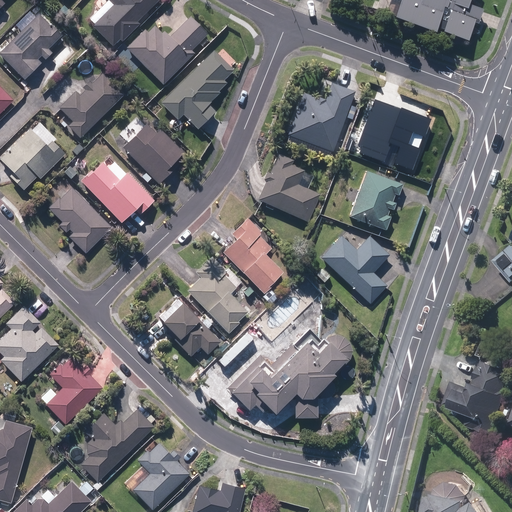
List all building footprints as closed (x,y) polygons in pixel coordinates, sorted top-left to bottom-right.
[(93,26),(114,46),(121,40),(123,42),(139,25),(137,23),(160,0),(159,0),(108,0),(114,5),(93,26)] [(437,28),(467,39),(474,22),(477,24),(482,11),(471,6),(470,11),(466,9),(469,0),(401,0),(395,17),(435,32),(437,28)] [(30,10),(35,16),(40,11),(35,6),(30,10)] [(0,51),(0,58),(22,81),(37,65),(33,61),(38,57),(42,61),(48,55),(44,51),(58,38),(48,27),(47,28),(35,16),(0,51)] [(127,49),(163,85),(194,55),(190,52),(199,43),(204,49),(210,43),(204,38),(207,35),(190,18),(180,29),(170,38),(164,32),(162,35),(155,27),(148,34),(145,31),(127,49)] [(183,114),(198,129),(215,112),(208,105),(219,94),(218,92),(226,84),(223,81),(233,71),(214,52),(161,104),(177,120),(183,114)] [(67,127),(78,139),(122,96),(101,74),(90,85),(88,83),(82,89),(84,91),(78,98),(74,93),(57,109),(71,123),(67,127)] [(288,136),(333,152),(355,93),(332,84),(325,102),(304,94),(288,136)] [(0,113),(12,102),(0,90),(0,113)] [(398,167),(423,176),(432,154),(427,152),(431,142),(429,137),(419,133),(424,118),(403,110),(399,121),(395,119),(391,111),(375,105),(363,136),(376,141),(369,158),(398,169),(398,167)] [(120,149),(156,185),(165,175),(176,165),(173,162),(180,154),(158,131),(153,135),(144,126),(120,149)] [(8,178),(21,191),(34,178),(37,180),(62,156),(49,143),(44,148),(28,132),(0,158),(0,163),(3,166),(11,175),(8,178)] [(346,149),(352,151),(355,143),(349,141),(346,149)] [(259,200),(308,222),(319,196),(297,185),(303,171),(291,166),(293,162),(279,156),(270,174),(267,173),(264,180),(267,181),(259,200)] [(79,183),(119,224),(126,217),(132,211),(137,215),(151,202),(124,175),(123,176),(111,163),(105,170),(99,164),(79,183)] [(65,173),(71,180),(77,174),(70,168),(65,173)] [(350,217),(386,230),(390,219),(386,217),(389,209),(393,210),(396,204),(392,203),(395,195),(398,196),(402,185),(367,172),(350,217)] [(74,246),(82,253),(107,228),(68,189),(57,200),(56,199),(46,208),(60,223),(56,227),(63,234),(67,230),(70,234),(66,238),(74,246)] [(220,253),(260,294),(271,284),(269,282),(279,273),(261,255),(267,249),(255,236),(257,233),(244,219),(229,235),(234,239),(228,244),(220,253)] [(321,259),(370,304),(386,286),(373,274),(389,256),(369,237),(356,251),(342,237),(321,259)] [(511,245),(495,260),(511,280),(511,245)] [(185,291),(225,334),(236,324),(235,322),(244,313),(226,294),(232,288),(220,275),(223,272),(209,258),(194,273),(198,278),(192,284),(185,291)] [(317,273),(324,281),(330,275),(322,267),(317,273)] [(0,316),(13,304),(0,290),(0,284),(0,283),(0,316)] [(261,298),(268,306),(275,298),(268,291),(261,298)] [(166,335),(188,358),(197,348),(205,356),(217,344),(204,331),(208,326),(203,321),(199,326),(175,300),(155,319),(168,332),(166,335)] [(0,359),(0,364),(19,383),(56,347),(39,329),(32,335),(29,332),(37,324),(29,316),(21,307),(3,325),(8,330),(0,338),(0,356),(2,358),(0,359)] [(294,408),(294,419),(317,419),(317,406),(317,394),(320,398),(325,399),(330,398),(334,393),(334,385),(329,380),(349,360),(352,352),(349,344),(343,338),(335,336),(327,338),(324,340),(328,344),(317,355),(305,343),(297,351),(291,345),(270,367),(260,357),(228,389),(248,410),(254,403),(263,412),(268,407),(275,414),(294,394),(294,408)] [(46,405),(65,424),(102,389),(89,375),(92,373),(86,366),(83,369),(72,358),(62,368),(60,365),(50,375),(63,388),(46,405)] [(467,426),(492,435),(508,391),(505,390),(511,372),(483,361),(472,389),(453,382),(445,404),(472,414),(467,426)] [(81,465),(98,482),(154,428),(136,410),(123,424),(120,421),(115,425),(104,413),(85,432),(92,439),(87,443),(87,455),(89,456),(81,465)] [(0,501),(9,504),(31,428),(3,421),(1,429),(0,429),(0,501)] [(133,491),(152,510),(189,474),(176,461),(180,458),(173,451),(169,455),(159,444),(149,453),(147,451),(137,461),(150,474),(133,491)] [(54,481),(59,486),(61,483),(60,482),(67,474),(62,469),(54,477),(56,479),(54,481)] [(81,489),(87,495),(93,489),(87,483),(81,489)] [(93,487),(97,491),(102,486),(98,483),(93,487)] [(79,511),(88,504),(69,484),(46,506),(41,502),(35,501),(29,507),(23,501),(12,511),(79,511)] [(239,511),(245,489),(222,484),(220,492),(199,486),(192,511),(239,511)] [(466,493),(438,485),(436,494),(432,493),(426,511),(487,511),(480,500),(474,504),(464,501),(466,493)]
